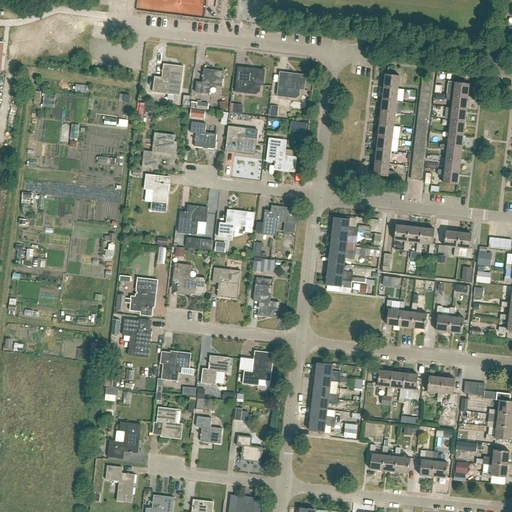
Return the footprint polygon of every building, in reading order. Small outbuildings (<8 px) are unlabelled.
[(180,96),(184,67),(163,65),(163,71),(162,71),(162,72),(163,72),(162,78),(155,78),(153,93),(180,96)] [(263,86),(265,71),(244,69),(243,82),(237,81),(236,92),(250,93),(251,85),(263,86)] [(222,87),(224,72),(204,70),(202,83),(196,83),(195,93),(210,95),(210,86),(222,87)] [(305,91),(306,76),(280,73),(277,97),(292,99),(293,89),(305,91)] [(384,88),(399,90),(400,77),(385,75),(384,88)] [(453,96),(468,97),(469,84),(449,82),(448,87),(447,94),(453,95),(453,96)] [(397,102),(399,90),(384,88),(382,100),(397,102)] [(467,110),(468,97),(453,96),(453,95),(447,94),(446,105),(452,106),(452,108),(467,110)] [(141,100),(139,112),(146,112),(148,101),(141,100)] [(396,115),(397,102),(382,100),(381,113),(396,115)] [(231,112),(239,113),(240,105),(232,104),(231,112)] [(277,118),(278,107),(271,107),(270,117),(277,118)] [(465,122),(467,110),(452,108),(451,121),(465,122)] [(205,119),(206,111),(191,110),(190,117),(205,119)] [(394,127),(396,115),(381,113),(379,125),(394,127)] [(464,135),(465,122),(451,121),(449,133),(464,135)] [(215,150),(217,135),(205,133),(206,124),(192,123),(191,133),(196,134),(196,140),(195,139),(195,141),(195,147),(215,150)] [(393,139),(394,127),(379,125),(378,138),(393,139)] [(258,130),(229,127),(226,151),(255,154),(258,130)] [(142,169),(158,171),(158,162),(164,163),(164,165),(172,166),(173,165),(174,164),(176,150),(174,150),(175,136),(154,133),(152,153),(144,152),(142,169)] [(462,147),(464,135),(449,133),(448,145),(448,146),(462,147)] [(391,152),(393,139),(378,138),(376,150),(391,152)] [(295,173),(297,158),(285,156),(287,141),(269,139),(266,162),(274,163),(274,164),(276,165),(275,171),(295,173)] [(448,146),(448,145),(442,145),(441,150),(447,151),(446,158),(461,160),(462,147),(448,146)] [(390,164),(391,152),(376,150),(375,163),(390,164)] [(446,158),(446,164),(445,171),(460,172),(461,160),(446,158)] [(389,172),(390,164),(375,163),(373,176),(394,178),(395,173),(389,172)] [(460,172),(445,171),(439,170),(438,176),(444,176),(443,184),(458,185),(460,172)] [(146,190),(144,202),(152,203),(151,211),(166,213),(169,184),(163,183),(164,182),(162,182),(162,183),(156,182),(157,176),(146,175),(144,190),(146,190)] [(180,218),(178,233),(197,235),(205,236),(206,223),(208,208),(188,206),(187,212),(187,213),(181,213),(180,218)] [(296,225),(298,210),(272,207),(272,212),(266,211),(263,235),(277,237),(278,223),(296,225)] [(252,234),(254,214),(227,211),(227,217),(225,217),(225,218),(226,218),(226,224),(220,223),(218,237),(233,239),(233,233),(239,227),(246,228),(245,233),(252,234)] [(350,220),(334,219),(333,230),(357,233),(358,228),(349,227),(350,220)] [(404,251),(409,251),(410,242),(407,242),(409,227),(396,225),(394,241),(405,242),(404,251)] [(371,228),(358,226),(358,228),(357,233),(370,234),(371,228)] [(409,227),(407,242),(410,242),(417,243),(416,252),(421,253),(422,244),(420,244),(422,228),(409,227)] [(434,229),(434,230),(422,228),(420,244),(422,244),(430,245),(429,254),(434,254),(435,245),(433,245),(435,230),(434,229)] [(357,233),(333,230),(331,241),(347,243),(348,237),(357,238),(357,233)] [(454,257),(459,257),(460,248),(457,248),(459,233),(447,231),(446,231),(444,247),(445,247),(455,248),(454,257)] [(470,249),(472,234),(459,233),(457,248),(460,248),(468,249),(466,258),(471,259),(472,249),(470,249)] [(187,239),(186,247),(199,249),(200,240),(188,239),(187,239)] [(355,250),(346,249),(347,243),(331,241),(330,252),(355,255),(355,252),(355,250)] [(109,242),(108,255),(117,256),(118,242),(109,242)] [(225,253),(226,244),(216,242),(215,252),(225,253)] [(260,258),(262,248),(256,247),(254,256),(260,258)] [(355,252),(355,255),(367,257),(370,257),(370,249),(356,248),(355,250),(355,252)] [(354,261),(355,255),(330,252),(329,263),(345,265),(345,260),(354,261)] [(479,252),(477,265),(488,266),(490,254),(479,252)] [(371,262),(379,264),(380,254),(372,253),(371,262)] [(390,267),(391,255),(385,254),(383,267),(390,267)] [(268,260),(267,270),(274,271),(275,261),(268,260)] [(261,273),(262,262),(254,261),(253,272),(261,273)] [(344,272),(345,265),(329,263),(328,274),(352,277),(353,273),(344,272)] [(191,273),(192,266),(175,264),(173,280),(179,281),(178,293),(204,296),(206,279),(197,278),(197,280),(191,279),(189,277),(190,273),(191,273)] [(238,300),(241,272),(215,269),(213,283),(219,284),(219,290),(218,290),(217,291),(218,291),(218,297),(238,300)] [(470,282),(471,273),(464,272),(463,281),(470,282)] [(485,273),(477,273),(476,283),(485,284),(485,273)] [(352,277),(328,274),(326,286),(342,288),(342,287),(351,288),(352,282),(370,284),(371,279),(352,277)] [(384,277),(383,286),(400,288),(401,280),(384,277)] [(155,308),(158,281),(138,278),(136,292),(138,294),(136,295),(136,297),(132,297),(131,300),(130,299),(129,304),(131,304),(130,311),(141,313),(142,307),(147,308),(147,309),(149,309),(149,308),(155,308)] [(257,278),(256,285),(273,287),(273,280),(257,278)] [(278,318),(280,303),(271,302),(273,287),(256,285),(254,302),(260,302),(258,316),(278,318)] [(502,303),(501,307),(511,308),(511,306),(511,292),(511,293),(511,294),(511,293),(511,296),(511,304),(502,303)] [(123,311),(125,296),(118,295),(116,310),(123,311)] [(401,311),(399,311),(391,310),(392,301),(388,301),(386,310),(389,310),(387,325),(400,327),(401,311)] [(414,313),(412,313),(404,312),(405,303),(400,302),(399,311),(401,311),(400,327),(412,328),(414,313)] [(417,304),(413,304),(412,313),(414,313),(412,328),(425,330),(427,314),(416,313),(417,304)] [(452,317),(449,317),(441,316),(442,307),(438,306),(437,315),(436,315),(436,316),(438,316),(436,331),(437,331),(450,333),(452,317)] [(501,315),(500,320),(509,321),(510,319),(511,319),(511,306),(511,308),(510,316),(501,315)] [(449,317),(452,317),(450,333),(463,334),(464,319),(454,317),(455,308),(450,308),(449,317)] [(508,332),(511,332),(511,319),(510,319),(509,321),(508,329),(499,328),(499,333),(508,334),(508,332)] [(120,321),(114,320),(112,335),(119,336),(120,321)] [(131,337),(130,348),(129,356),(149,358),(152,331),(146,330),(146,329),(145,328),(145,330),(139,329),(140,321),(125,320),(123,336),(131,337)] [(93,354),(101,354),(102,341),(94,341),(93,354)] [(161,380),(163,380),(178,382),(180,373),(177,372),(178,368),(189,369),(191,354),(171,352),(170,358),(169,358),(169,360),(170,360),(169,365),(163,365),(161,380)] [(271,382),(273,369),(275,354),(256,352),(253,373),(245,371),(243,384),(259,386),(260,381),(271,382)] [(229,374),(231,359),(210,357),(209,363),(208,362),(208,364),(209,364),(209,370),(203,369),(201,384),(216,386),(217,373),(229,374)] [(333,366),(317,364),(316,375),(341,378),(341,373),(332,372),(333,366)] [(393,388),(391,387),(392,372),(379,371),(378,386),(388,387),(387,396),(392,397),(393,388)] [(405,389),(403,389),(405,374),(392,372),(391,387),(393,388),(401,389),(400,398),(404,398),(405,389)] [(417,375),(405,374),(403,389),(405,389),(411,390),(413,390),(412,399),(417,400),(418,391),(418,390),(416,390),(418,375),(417,375)] [(331,382),(340,383),(341,378),(316,375),(314,386),(330,388),(331,382)] [(428,392),(438,393),(437,402),(442,403),(443,394),(441,393),(442,378),(430,376),(429,376),(427,392),(428,392)] [(454,394),(455,379),(442,378),(441,393),(443,394),(451,394),(450,403),(455,404),(456,395),(454,394)] [(355,379),(354,388),(362,389),(363,380),(355,379)] [(464,395),(474,396),(475,384),(465,383),(464,395)] [(485,385),(475,384),(474,396),(484,397),(484,392),(485,385)] [(330,394),(330,388),(314,386),(313,397),(338,400),(339,395),(330,394)] [(119,389),(110,388),(106,387),(106,395),(110,395),(116,396),(118,396),(119,389)] [(405,389),(404,398),(412,399),(413,390),(411,390),(405,389)] [(483,399),(496,400),(497,394),(484,392),(484,397),(483,399)] [(498,414),(511,415),(511,402),(510,402),(511,395),(497,393),(497,394),(496,400),(500,401),(498,411),(490,410),(489,415),(498,416),(498,414)] [(391,407),(392,397),(383,396),(382,406),(391,407)] [(337,405),(338,400),(313,397),(312,408),(328,410),(329,404),(337,405)] [(209,411),(211,400),(198,399),(196,409),(209,411)] [(182,440),(184,425),(176,424),(178,410),(160,408),(158,423),(163,424),(163,430),(162,430),(162,431),(162,437),(182,440)] [(327,416),(328,410),(312,408),(310,420),(335,423),(336,417),(327,416)] [(488,423),(488,428),(496,429),(497,426),(511,427),(511,415),(498,414),(498,416),(497,424),(488,423)] [(221,445),(223,429),(211,428),(212,419),(198,417),(197,428),(203,428),(202,435),(201,434),(201,436),(202,436),(201,442),(221,445)] [(335,428),(335,423),(310,420),(309,431),(325,433),(326,427),(335,428)] [(138,453),(142,425),(121,423),(120,432),(118,432),(116,442),(110,442),(109,458),(124,460),(125,452),(130,452),(130,453),(132,454),(132,453),(138,453)] [(511,429),(511,427),(497,426),(496,429),(496,436),(487,435),(486,440),(495,441),(496,441),(496,439),(511,441),(511,440),(511,429)] [(344,437),(356,439),(357,431),(345,429),(344,437)] [(261,463),(263,448),(251,446),(252,438),(238,436),(237,446),(243,447),(241,460),(261,463)] [(385,456),(383,456),(375,455),(376,446),(371,445),(370,455),(372,455),(370,470),(383,471),(385,456)] [(388,447),(384,447),(383,456),(385,456),(383,471),(396,473),(398,457),(395,457),(387,456),(388,447)] [(401,449),(396,448),(395,457),(398,457),(396,473),(408,474),(409,475),(411,459),(410,459),(400,458),(401,449)] [(492,466),(493,464),(508,465),(509,453),(510,453),(510,452),(494,450),(494,451),(494,453),(491,453),(490,458),(484,458),(484,460),(477,460),(476,464),(492,466)] [(435,462),(433,462),(425,461),(426,452),(421,451),(420,460),(420,461),(422,461),(420,476),(421,476),(433,477),(435,462)] [(435,462),(433,477),(446,479),(448,463),(437,462),(438,453),(434,453),(433,462),(435,462)] [(457,463),(456,472),(466,473),(467,464),(457,463)] [(508,465),(493,464),(492,466),(492,474),(483,473),(482,478),(491,479),(492,476),(506,478),(508,465)] [(132,503),(133,495),(136,475),(122,474),(123,468),(108,466),(106,480),(120,482),(117,502),(132,503)] [(172,511),(175,498),(154,496),(154,502),(153,501),(152,503),(153,503),(153,509),(147,508),(146,511),(172,511)] [(255,511),(257,499),(231,496),(229,511),(255,511)] [(212,511),(214,503),(194,500),(193,507),(192,506),(192,508),(193,508),(192,511),(212,511)]
